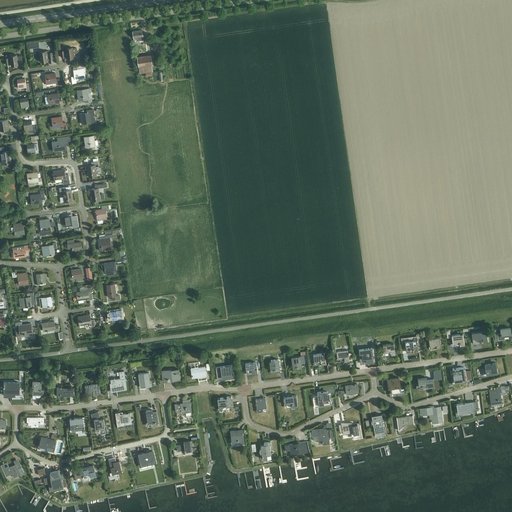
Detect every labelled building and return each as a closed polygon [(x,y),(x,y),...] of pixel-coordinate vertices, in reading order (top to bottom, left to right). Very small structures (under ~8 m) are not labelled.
[(142,30),(132,31),(134,39),(135,39),(135,37),(137,37),(137,38),(138,38),(138,37),(143,36),(142,30)] [(77,48),(73,48),(73,47),(66,48),(66,50),(61,51),(62,57),(67,56),(67,58),(74,57),(74,56),(78,55),(77,48)] [(53,58),(52,52),(49,53),(48,51),(39,52),(41,62),(48,61),(48,59),(53,58)] [(20,55),(17,56),(17,55),(10,56),(10,58),(5,58),(5,64),(11,64),(11,66),(18,65),(18,63),(21,63),(20,55)] [(153,72),(152,64),(151,55),(137,56),(140,74),(153,72)] [(75,76),(72,76),(73,83),(76,83),(76,80),(85,78),(83,65),(77,66),(77,69),(74,70),(75,76)] [(55,73),(45,74),(46,84),(56,83),(57,86),(60,85),(59,79),(56,79),(55,73)] [(29,83),(25,83),(25,78),(17,79),(19,88),(26,87),(26,89),(27,91),(30,91),(29,83)] [(92,101),(91,93),(91,92),(91,88),(77,90),(79,100),(85,99),(85,102),(92,101)] [(58,93),(48,94),(49,104),(60,103),(59,96),(62,96),(61,90),(57,90),(58,93)] [(27,97),(20,98),(21,107),(29,106),(27,97)] [(82,124),(94,122),(93,112),(94,112),(94,109),(86,110),(87,113),(80,114),(82,124)] [(62,116),(52,117),(53,127),(63,126),(63,129),(67,128),(66,122),(63,122),(62,116)] [(0,130),(9,130),(8,119),(0,120),(0,130)] [(35,124),(32,125),(31,121),(24,122),(25,130),(28,130),(30,132),(36,131),(35,124)] [(94,135),(84,137),(85,147),(92,146),(93,149),(99,148),(98,145),(95,145),(94,135)] [(65,140),(52,141),(54,151),(67,149),(66,143),(69,142),(68,136),(65,136),(65,140)] [(35,144),(27,145),(29,154),(36,152),(35,144)] [(4,146),(0,146),(0,152),(1,159),(3,159),(4,163),(12,162),(10,151),(5,151),(4,146)] [(87,165),(89,177),(97,176),(95,164),(98,164),(98,161),(92,162),(92,165),(87,165)] [(65,170),(53,171),(55,179),(66,178),(66,181),(69,181),(68,174),(66,174),(65,170)] [(38,172),(27,173),(29,183),(39,182),(39,185),(43,184),(42,178),(39,178),(38,172)] [(98,188),(103,188),(102,184),(95,185),(95,189),(90,189),(92,201),(104,199),(104,194),(99,195),(98,188)] [(59,188),(60,191),(63,191),(64,202),(73,201),(71,189),(66,190),(66,187),(59,188)] [(41,193),(31,195),(32,205),(42,203),(41,197),(45,196),(44,190),(40,191),(41,193)] [(105,210),(111,209),(110,204),(101,206),(102,209),(96,210),(97,220),(103,220),(107,220),(105,210)] [(71,215),(62,216),(63,226),(72,224),(72,227),(78,226),(77,215),(71,216),(71,215)] [(51,233),(51,230),(49,218),(40,220),(41,231),(39,232),(40,235),(45,234),(51,233)] [(24,234),(23,226),(26,226),(26,221),(22,221),(23,222),(13,224),(15,235),(24,234)] [(100,239),(101,250),(111,248),(109,237),(113,237),(112,233),(106,234),(105,234),(106,238),(100,239)] [(74,242),(73,239),(67,240),(67,243),(68,248),(72,248),(72,251),(82,250),(80,241),(74,242)] [(54,254),(53,248),(57,247),(56,243),(53,243),(53,245),(42,246),(43,256),(54,254)] [(14,247),(14,250),(13,250),(14,258),(26,256),(25,252),(29,252),(28,245),(24,246),(14,247)] [(113,262),(103,263),(105,272),(106,272),(107,275),(114,273),(114,270),(116,270),(115,262),(113,262)] [(81,268),(71,270),(73,279),(76,278),(76,281),(83,280),(81,268)] [(27,272),(15,274),(15,271),(12,272),(12,277),(18,276),(19,285),(28,284),(27,272)] [(45,273),(36,274),(37,284),(46,282),(45,273)] [(116,295),(114,284),(106,285),(108,297),(112,296),(113,299),(119,298),(119,295),(116,295)] [(81,291),(76,292),(78,300),(89,299),(88,294),(91,294),(91,287),(80,289),(81,291)] [(31,306),(31,304),(35,304),(34,295),(34,292),(28,293),(28,295),(30,295),(30,296),(30,297),(19,298),(20,308),(31,306)] [(52,298),(51,298),(51,296),(39,298),(41,307),(52,306),(51,300),(52,299),(52,298)] [(121,310),(109,312),(109,315),(110,320),(122,318),(121,314),(121,310)] [(84,327),(84,324),(91,323),(91,326),(95,326),(94,319),(90,320),(89,314),(84,315),(84,316),(78,317),(80,327),(84,327)] [(47,322),(42,323),(43,331),(55,329),(55,331),(59,331),(58,325),(55,325),(54,321),(47,322)] [(22,322),(15,323),(16,326),(19,326),(20,333),(24,332),(24,333),(32,332),(31,323),(22,325),(22,322)] [(510,327),(500,329),(501,336),(511,335),(510,327)] [(486,331),(475,332),(469,333),(470,339),(476,338),(476,339),(483,338),(483,342),(487,341),(486,331)] [(463,334),(451,335),(453,343),(459,342),(460,345),(464,344),(463,334)] [(416,335),(401,337),(401,343),(405,342),(406,349),(413,348),(414,351),(418,351),(417,340),(416,335)] [(440,337),(428,338),(429,346),(436,345),(437,348),(441,347),(440,337)] [(394,343),(382,345),(383,352),(390,351),(391,354),(395,354),(394,343)] [(359,349),(360,357),(362,356),(363,359),(366,358),(367,362),(373,361),(372,355),(373,355),(372,347),(359,349)] [(347,349),(336,351),(337,359),(344,358),(344,361),(349,360),(347,349)] [(324,353),(313,354),(314,362),(321,361),(321,364),(326,363),(324,353)] [(300,356),(291,357),(293,368),(298,367),(302,367),(301,363),(305,363),(304,355),(300,356)] [(269,363),(270,371),(279,369),(278,359),(271,360),(271,362),(269,363)] [(245,363),(246,373),(257,371),(256,362),(245,363)] [(485,364),(486,374),(492,373),(492,371),(497,371),(496,363),(485,364)] [(216,374),(221,373),(222,377),(225,376),(225,377),(232,376),(233,374),(233,371),(232,371),(231,365),(220,367),(215,368),(216,374)] [(205,366),(191,368),(192,377),(206,376),(205,366)] [(463,367),(453,368),(455,381),(466,380),(465,378),(466,378),(465,371),(464,371),(463,367)] [(178,369),(162,371),(163,381),(173,380),(172,378),(180,377),(178,369)] [(114,379),(110,379),(112,390),(116,390),(116,387),(125,386),(124,381),(125,381),(124,371),(119,371),(120,378),(115,379),(115,378),(114,378),(114,379)] [(138,374),(140,387),(143,387),(146,387),(151,386),(149,372),(138,374)] [(418,376),(417,376),(419,388),(419,386),(427,385),(427,387),(434,387),(434,389),(434,388),(433,379),(427,379),(426,377),(424,377),(418,378),(418,376)] [(389,383),(391,393),(401,392),(399,377),(389,378),(389,381),(388,381),(387,379),(382,380),(383,386),(388,386),(388,384),(389,383)] [(32,381),(32,395),(44,395),(44,390),(41,390),(41,381),(32,381)] [(4,382),(4,396),(15,396),(15,392),(19,392),(19,382),(4,382)] [(91,385),(86,386),(86,392),(93,391),(94,394),(100,393),(98,383),(91,384),(91,385)] [(342,393),(346,393),(346,394),(358,392),(357,384),(345,385),(346,390),(341,391),(341,390),(338,391),(339,397),(342,396),(342,393)] [(61,387),(57,387),(57,395),(74,395),(74,388),(61,388),(61,386),(61,387)] [(496,389),(489,390),(491,404),(502,403),(500,392),(501,392),(500,386),(496,386),(496,389)] [(327,391),(317,392),(319,405),(329,404),(329,401),(330,401),(329,395),(328,395),(327,391)] [(288,396),(283,397),(284,404),(292,403),(292,407),(298,406),(296,395),(292,395),(288,395),(288,396)] [(220,398),(218,399),(218,401),(218,404),(219,404),(219,408),(221,408),(222,408),(222,410),(226,409),(229,409),(230,407),(230,406),(231,406),(232,405),(233,405),(232,399),(231,396),(226,397),(227,398),(223,398),(223,397),(220,398)] [(262,408),(266,408),(265,398),(255,399),(256,408),(262,407),(262,408)] [(177,403),(177,407),(175,408),(176,411),(181,411),(181,413),(186,412),(187,415),(192,414),(190,399),(183,400),(183,404),(177,404),(177,403)] [(457,411),(455,412),(456,416),(462,416),(461,413),(476,410),(475,401),(466,402),(465,402),(466,403),(465,403),(463,403),(456,404),(457,411)] [(429,408),(419,409),(420,415),(429,414),(430,419),(431,419),(431,420),(438,419),(438,422),(442,421),(443,421),(441,408),(441,407),(434,408),(433,406),(428,406),(429,408)] [(156,411),(152,412),(152,409),(146,410),(146,415),(144,415),(146,425),(155,423),(158,423),(156,411)] [(120,415),(120,412),(115,412),(117,425),(122,424),(121,422),(130,421),(130,418),(131,418),(130,412),(123,413),(123,414),(120,415)] [(372,424),(373,424),(376,441),(386,439),(381,414),(371,416),(372,421),(371,421),(372,424)] [(413,415),(396,417),(398,429),(404,424),(414,423),(413,415)] [(38,426),(38,425),(38,421),(40,421),(40,424),(44,424),(44,417),(27,417),(27,421),(28,421),(28,425),(31,425),(31,426),(38,426)] [(70,421),(67,421),(68,429),(71,428),(71,432),(75,432),(74,429),(84,427),(83,418),(85,417),(83,418),(70,419),(70,421)] [(105,424),(104,424),(103,417),(98,418),(98,417),(94,418),(95,428),(99,428),(99,430),(106,428),(105,424)] [(344,423),(338,424),(340,432),(342,432),(342,434),(347,433),(346,431),(354,431),(355,431),(355,432),(356,437),(361,436),(361,438),(362,438),(359,422),(359,423),(357,423),(357,424),(355,424),(353,425),(352,423),(345,424),(344,423)] [(320,428),(311,429),(312,432),(312,436),(312,437),(317,436),(318,442),(322,442),(322,445),(329,444),(327,426),(324,426),(324,429),(321,430),(320,428)] [(243,442),(242,430),(231,431),(232,443),(243,442)] [(41,437),(39,446),(47,448),(47,450),(53,451),(56,440),(41,437)] [(176,448),(173,448),(174,455),(178,455),(177,453),(184,452),(184,454),(190,453),(192,452),(192,448),(194,448),(193,445),(191,445),(191,440),(181,442),(182,444),(176,445),(176,448)] [(264,445),(261,445),(261,448),(259,449),(260,450),(259,450),(259,451),(260,452),(260,453),(262,453),(263,459),(273,457),(272,453),(271,453),(269,444),(271,444),(270,441),(264,442),(264,445)] [(291,455),(304,452),(307,452),(307,450),(309,449),(307,441),(298,443),(298,444),(292,445),(292,444),(284,445),(286,451),(290,450),(291,455)] [(150,460),(155,459),(153,451),(138,454),(141,465),(151,462),(150,460)] [(115,458),(108,459),(110,468),(112,467),(113,473),(121,471),(119,462),(116,462),(115,458)] [(6,476),(12,473),(14,477),(20,474),(20,475),(24,473),(21,467),(18,469),(16,464),(8,468),(8,466),(5,468),(3,464),(1,466),(6,477),(6,476)] [(81,477),(80,475),(83,475),(83,476),(83,475),(84,477),(96,475),(93,465),(79,468),(79,469),(73,470),(75,478),(81,477)] [(54,488),(54,487),(63,485),(61,477),(62,477),(62,474),(60,475),(59,470),(50,472),(52,481),(49,482),(49,483),(50,484),(50,485),(51,486),(51,487),(52,487),(52,488),(53,488),(54,488)]
